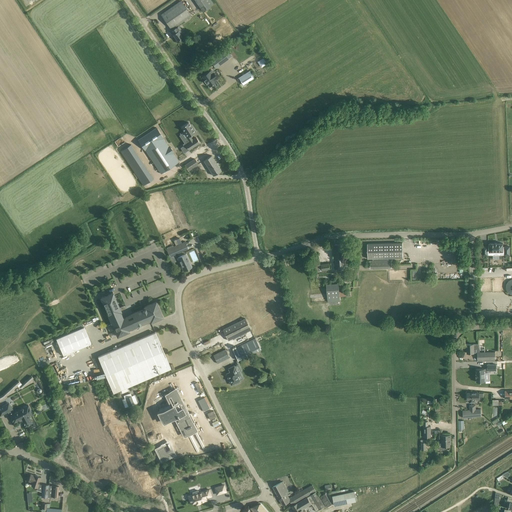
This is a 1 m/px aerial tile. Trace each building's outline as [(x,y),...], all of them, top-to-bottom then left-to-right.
[(194,0),(200,11),(212,4),(210,0),(194,0)] [(181,24),(180,23),(191,16),(181,1),(161,15),(172,30),(174,33),(173,34),(173,35),(175,37),(174,38),(177,43),(182,40),(181,40),(181,39),(183,37),(181,34),(183,32),(179,26),(181,24)] [(228,26),(219,33),(223,39),(232,31),(228,26)] [(229,47),(227,44),(209,58),(215,67),(232,55),(228,49),(230,48),(229,47)] [(263,58),(258,62),(261,68),(267,64),(263,58)] [(210,87),(212,85),(213,88),(219,84),(217,81),(216,82),(214,79),(217,78),(214,73),(213,74),(211,71),(209,72),(203,77),(205,80),(204,80),(207,84),(207,83),(210,87)] [(250,71),(239,78),(243,85),(253,78),(251,75),(252,74),(250,71)] [(189,122),(181,127),(184,132),(184,133),(190,142),(185,145),(189,150),(200,143),(196,137),(193,140),(190,136),(196,132),(193,128),(189,122)] [(157,128),(138,140),(145,150),(161,173),(178,162),(172,152),(169,148),(163,138),(157,128)] [(129,145),(127,141),(118,146),(120,150),(129,145)] [(132,143),(121,150),(142,185),(153,179),(132,143)] [(217,164),(212,155),(204,161),(207,165),(209,163),(212,167),(217,164)] [(198,164),(195,159),(184,165),(188,170),(198,164)] [(221,170),(217,164),(212,167),(209,163),(207,165),(213,175),(221,170)] [(179,237),(173,239),(176,245),(181,242),(179,237)] [(188,249),(185,241),(167,249),(170,257),(188,249)] [(402,243),(367,244),(368,259),(373,259),(373,260),(370,260),(370,268),(391,268),(391,260),(388,260),(388,258),(403,258),(402,243)] [(483,247),(483,255),(488,255),(489,255),(503,255),(505,255),(509,255),(510,255),(509,247),(510,247),(509,247),(505,247),(504,247),(503,247),(503,244),(503,243),(502,243),(498,243),(494,243),(490,243),(489,243),(489,244),(489,247),(488,247),(487,247),(483,247)] [(334,250),(336,269),(349,268),(349,267),(349,262),(348,262),(347,258),(344,259),(343,244),(334,245),(334,250)] [(184,271),(192,267),(186,253),(177,257),(184,271)] [(326,264),(311,266),(312,272),(330,270),(329,263),(326,264)] [(101,297),(112,322),(118,336),(129,331),(128,329),(150,320),(151,322),(163,317),(156,302),(144,307),(145,308),(133,314),(122,318),(121,315),(122,315),(121,315),(120,313),(121,313),(120,313),(120,312),(121,311),(120,308),(114,296),(113,292),(108,294),(108,293),(107,293),(106,292),(105,292),(106,294),(105,294),(106,295),(101,297)] [(251,329),(245,318),(223,329),(228,340),(251,329)] [(91,343),(84,326),(56,338),(63,355),(91,343)] [(251,331),(245,334),(248,339),(254,336),(251,331)] [(171,368),(155,332),(98,357),(113,393),(171,368)] [(260,348),(255,338),(233,349),(238,359),(260,348)] [(478,344),(467,344),(467,353),(472,353),(474,353),(477,353),(480,352),(480,348),(478,348),(478,344)] [(230,357),(226,349),(213,355),(217,363),(230,357)] [(484,369),(476,369),(476,374),(476,377),(476,378),(476,382),(484,382),(484,373),(488,373),(488,371),(496,371),(496,364),(487,365),(487,368),(487,369),(485,369),(484,369)] [(189,366),(183,369),(185,374),(192,371),(189,366)] [(226,374),(231,385),(235,383),(236,384),(239,382),(239,381),(240,381),(239,379),(243,377),(240,371),(237,372),(234,366),(229,368),(228,369),(228,368),(228,369),(230,372),(226,374)] [(33,378),(31,376),(20,387),(22,389),(33,378)] [(168,391),(174,388),(185,412),(198,406),(188,384),(180,388),(175,378),(164,383),(168,391)] [(2,395),(0,396),(0,399),(4,397),(21,382),(18,380),(2,395)] [(151,389),(138,395),(141,401),(154,395),(151,389)] [(154,395),(159,406),(165,403),(160,392),(154,395)] [(479,393),(467,393),(467,400),(470,400),(470,401),(469,401),(470,403),(477,402),(477,399),(480,399),(484,399),(484,393),(479,393)] [(131,396),(125,398),(128,405),(135,405),(131,396)] [(12,409),(9,403),(0,407),(0,415),(0,416),(12,409)] [(33,413),(28,405),(24,407),(24,409),(15,414),(14,413),(9,415),(14,423),(21,419),(25,427),(32,423),(28,416),(33,413)] [(476,409),(475,405),(470,405),(470,410),(463,411),(463,418),(481,416),(481,409),(476,409)] [(173,407),(159,414),(164,422),(173,417),(176,421),(174,422),(179,431),(180,430),(183,436),(194,430),(192,424),(194,423),(189,414),(187,416),(183,407),(175,411),(173,407)] [(444,450),(444,447),(450,447),(450,439),(451,439),(451,435),(441,435),(441,443),(439,443),(439,450),(444,450)] [(162,442),(151,448),(156,458),(168,452),(162,442)] [(48,497),(49,485),(43,485),(39,484),(41,477),(35,475),(31,474),(28,481),(32,482),(31,485),(42,489),(41,497),(48,497)] [(283,481),(273,487),(283,505),(290,501),(291,501),(289,498),(287,494),(289,493),(283,481)] [(58,497),(59,486),(49,485),(48,497),(52,498),(52,497),(58,497)] [(226,492),(224,485),(215,488),(217,494),(226,492)] [(296,494),(289,498),(291,501),(290,501),(292,505),(316,491),(312,485),(299,493),(298,491),(295,493),(296,494)] [(336,499),(341,508),(359,497),(354,488),(336,499)] [(209,489),(198,493),(188,496),(190,504),(196,502),(196,504),(207,501),(206,498),(210,497),(211,496),(209,489)] [(307,511),(305,508),(312,504),(316,511),(325,506),(316,491),(291,506),(295,511),(307,511)] [(320,497),(327,507),(332,504),(325,494),(320,497)]
